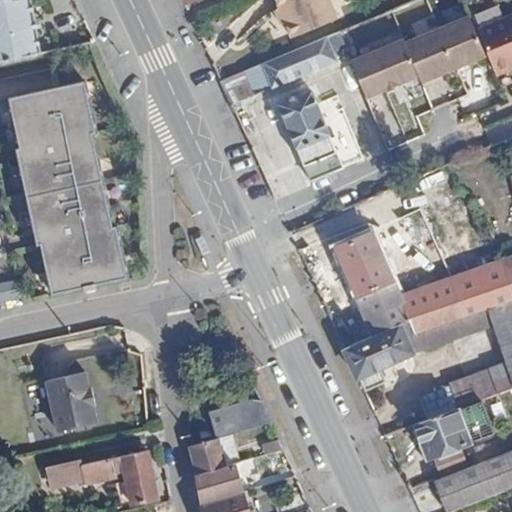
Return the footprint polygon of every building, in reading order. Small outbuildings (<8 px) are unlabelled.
[(0,57),(39,49),(27,0),(5,0),(0,1),(0,57)] [(328,0),(276,0),(279,9),(276,10),(280,24),(286,22),(291,37),(336,19),(328,0)] [(334,0),(340,12),(349,8),(345,0),(334,0)] [(511,16),(480,25),(494,73),(511,67),(511,16)] [(463,17),(411,37),(427,78),(479,57),(463,17)] [(220,81),(232,106),(338,62),(328,36),(220,81)] [(0,91),(106,68),(91,37),(39,49),(0,57),(0,91)] [(403,39),(351,60),(367,100),(419,80),(403,39)] [(38,239),(48,289),(80,282),(81,287),(93,284),(92,280),(124,273),(113,222),(109,223),(88,129),(92,128),(81,77),(6,94),(16,143),(13,144),(34,240),(38,239)] [(280,105),(311,181),(326,175),(343,168),(313,92),(280,105)] [(257,142),(276,134),(269,118),(251,125),(257,142)] [(504,149),(502,142),(495,145),(497,151),(504,149)] [(326,175),(311,181),(314,189),(329,183),(326,175)] [(412,244),(431,232),(403,187),(384,199),(412,244)] [(337,248),(374,336),(410,320),(399,294),(373,232),(337,248)] [(415,333),(488,310),(511,300),(511,255),(399,294),(410,320),(415,333)] [(0,279),(0,296),(20,292),(16,276),(0,279)] [(511,300),(488,310),(494,325),(506,362),(511,380),(511,300)] [(344,349),(357,378),(361,376),(367,390),(387,380),(381,367),(431,346),(494,325),(488,310),(415,333),(410,320),(374,336),(344,349)] [(458,408),(483,399),(511,388),(511,380),(506,362),(448,382),(450,387),(458,408)] [(43,381),(43,383),(82,374),(82,372),(43,381)] [(82,374),(43,383),(48,404),(90,395),(88,388),(85,388),(82,374)] [(420,397),(428,419),(458,408),(450,387),(420,397)] [(90,395),(48,404),(52,421),(91,412),(90,407),(92,406),(90,395)] [(218,436),(268,422),(256,397),(206,410),(211,437),(218,436)] [(428,419),(416,424),(428,456),(495,433),(483,399),(458,408),(428,419)] [(91,412),(52,421),(54,431),(93,423),(91,412)] [(190,443),(198,474),(226,466),(218,436),(211,437),(190,443)] [(155,498),(145,449),(82,465),(48,472),(50,483),(82,477),(83,483),(112,476),(112,473),(121,471),(128,504),(155,498)] [(511,451),(434,481),(446,511),(450,511),(511,488),(511,451)] [(48,472),(82,465),(80,458),(46,465),(48,472)] [(198,474),(204,503),(240,492),(232,465),(226,466),(198,474)] [(249,502),(246,490),(240,492),(243,504),(249,502)] [(204,503),(205,511),(245,511),(243,504),(240,492),(204,503)]
